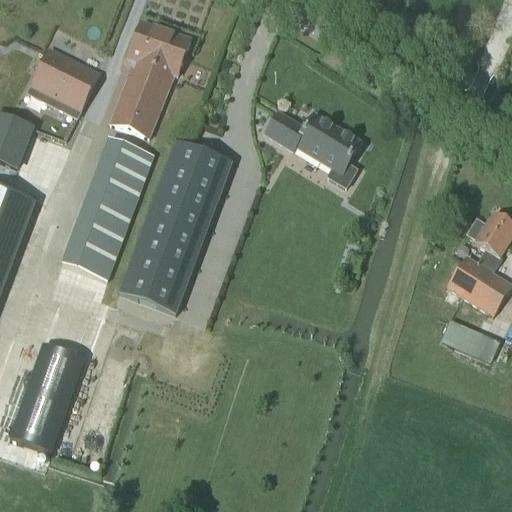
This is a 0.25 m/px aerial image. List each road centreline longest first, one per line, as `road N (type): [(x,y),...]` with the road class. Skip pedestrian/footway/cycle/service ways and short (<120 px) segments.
road 1 (tertiary): [(511,155),(270,0)]
road 2 (track): [(91,127),(0,346)]
